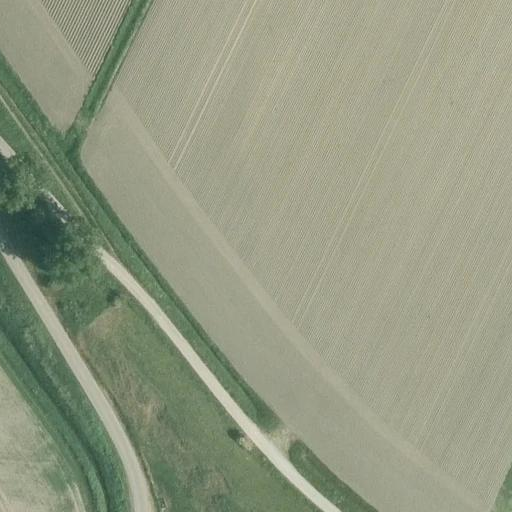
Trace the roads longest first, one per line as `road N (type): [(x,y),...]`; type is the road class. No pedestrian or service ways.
road 1 (unclassified): [(336,511),(0,145)]
road 2 (unclassified): [(132,511),(119,461),(0,248)]
